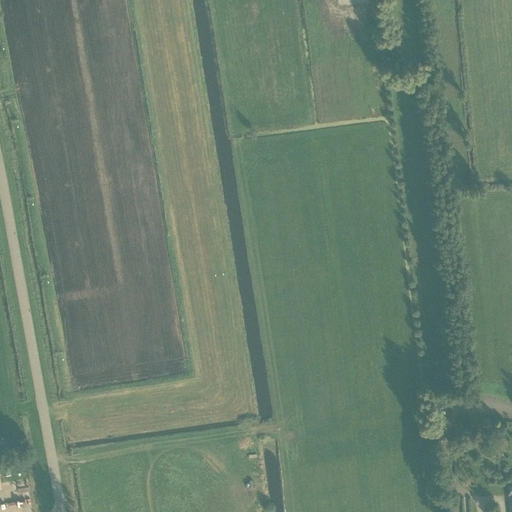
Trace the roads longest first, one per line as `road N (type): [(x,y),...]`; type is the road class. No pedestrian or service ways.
road 1 (track): [(418,0),(457,396),(474,429)]
road 2 (tertiary): [(61,511),(0,171)]
